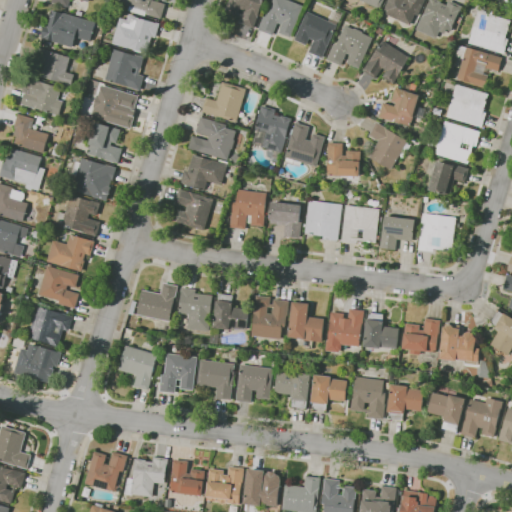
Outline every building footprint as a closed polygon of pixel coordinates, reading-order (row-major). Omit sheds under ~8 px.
[(153,0),(166,4),(162,19),(146,14),(146,16),(129,11),(131,6),(125,5),(126,0),(153,0)] [(254,28),(240,22),(242,17),(226,10),(229,1),(230,1),(230,0),(264,0),(258,15),(259,15),(254,28)] [(291,37),(280,32),(283,25),(278,23),(273,36),(259,30),(266,13),(268,14),(273,0),(290,0),(304,6),(291,37)] [(384,0),(381,9),(361,0),(384,0)] [(411,25),(383,12),(388,0),(425,0),(419,15),(416,14),(411,25)] [(437,38),(417,29),(423,15),(424,15),(430,0),(439,0),(442,1),(441,2),(447,5),(450,0),(463,6),(460,11),(453,25),(455,26),(453,29),(452,29),(451,31),(442,27),(437,38)] [(504,53),(469,43),(479,11),(476,10),(477,4),(486,6),(485,10),(487,11),(486,13),(489,14),(490,9),(494,10),(493,15),(511,20),(506,39),(508,39),(504,53)] [(375,19),(368,15),(372,7),(379,10),(375,19)] [(96,23),(91,41),(76,37),(73,47),(54,41),(45,38),(45,39),(41,37),(42,35),(45,24),(48,25),(50,18),(53,10),(96,23)] [(323,58),(309,52),(315,40),(310,38),(307,45),(295,39),(308,11),(329,21),(334,10),(342,13),(337,25),(323,58)] [(146,53),(129,48),(113,43),(121,18),(128,20),(130,14),(160,23),(156,37),(151,36),(146,53)] [(359,68),(348,63),(351,55),(347,53),(341,66),(327,59),(334,44),(337,45),(346,25),(373,38),(359,68)] [(394,84),(383,77),(387,70),(383,67),(376,78),(364,70),(370,60),(371,60),(384,40),(410,57),(402,69),(403,69),(394,84)] [(486,87),(469,82),(457,78),(464,58),(456,56),(459,45),(467,47),(467,46),(503,57),(499,72),(486,68),(484,74),(489,75),(486,87)] [(72,86),(42,76),(45,64),(34,61),(38,47),(50,50),(50,51),(71,57),(67,71),(75,74),(72,86)] [(140,90),(129,87),(129,86),(106,79),(115,48),(136,55),(136,54),(145,57),(141,70),(134,67),(132,72),(145,76),(140,90)] [(59,116),(53,114),(53,113),(35,107),(35,108),(22,104),(25,92),(23,92),(27,78),(62,88),(58,100),(64,101),(59,116)] [(237,122),(202,112),(207,97),(218,100),(223,81),(247,89),(237,122)] [(482,127),(447,117),(457,84),(489,94),(484,112),(487,112),(482,127)] [(132,129),(92,117),(95,107),(94,107),(98,95),(99,95),(102,85),(139,96),(135,110),(136,111),(134,116),(135,116),(132,129)] [(411,126),(393,120),(393,121),(379,117),(384,102),(395,106),(397,103),(392,101),(396,87),(421,95),(411,126)] [(281,159),(273,157),(275,151),(261,147),(262,146),(252,143),(262,110),(261,110),(262,106),(277,110),(275,115),(282,116),(282,115),(293,118),(291,123),(291,122),(287,136),(281,159)] [(44,153),(15,144),(17,137),(14,136),(16,128),(14,127),(18,113),(35,119),(32,128),(50,134),(44,153)] [(229,160),(189,148),(193,135),(209,140),(210,136),(197,132),(201,117),(227,125),(227,128),(237,131),(234,140),(236,140),(233,149),(232,149),(229,160)] [(468,163),(436,154),(438,147),(436,147),(438,139),(440,140),(443,130),(441,129),(443,125),(445,125),(446,121),(451,123),(452,120),(457,122),(457,124),(481,132),(476,147),(473,146),(468,163)] [(392,169),(369,156),(377,141),(369,136),(377,121),(386,127),(386,128),(408,141),(392,169)] [(119,163),(105,159),(105,158),(88,153),(97,122),(112,126),(112,127),(121,130),(117,143),(113,142),(112,145),(123,149),(119,163)] [(317,167),(286,157),(293,133),(296,122),(310,127),(307,139),(311,140),(314,133),(326,137),(324,144),(326,145),(324,151),(322,150),(317,167)] [(361,177),(339,176),(328,175),(329,157),(328,156),(329,142),(344,143),(344,155),(347,155),(347,150),(363,151),(361,177)] [(39,190),(33,188),(32,190),(26,188),(27,184),(16,180),(16,181),(0,176),(5,162),(6,162),(11,146),(28,151),(28,152),(42,157),(39,166),(46,168),(39,190)] [(237,165),(232,157),(239,152),(244,160),(237,165)] [(205,191),(185,184),(185,185),(181,184),(185,170),(189,171),(194,154),(213,160),(213,159),(229,164),(222,185),(208,181),(205,191)] [(107,201),(94,197),(94,196),(73,190),(77,175),(72,174),(76,161),(81,163),(83,158),(106,165),(107,164),(117,167),(113,181),(112,181),(110,186),(111,187),(107,201)] [(450,196),(430,190),(438,160),(453,165),(453,163),(470,168),(466,182),(455,179),(450,196)] [(23,222),(0,215),(0,182),(15,188),(14,189),(24,192),(25,195),(24,198),(23,199),(22,201),(29,203),(23,222)] [(205,230),(175,221),(179,209),(186,211),(188,206),(175,202),(180,188),(215,199),(205,230)] [(246,229),(231,227),(232,212),(234,212),(235,201),(237,202),(239,189),(268,193),(265,215),(266,215),(264,226),(252,225),(252,223),(249,222),(250,215),(248,214),(246,229)] [(97,236),(84,232),(84,231),(63,225),(63,222),(57,221),(60,211),(66,213),(72,194),(91,200),(92,200),(102,203),(98,215),(91,213),(89,218),(101,222),(97,236)] [(339,241),(323,239),(324,236),(306,233),(306,228),(304,228),(305,223),(307,224),(310,200),(343,204),(339,241)] [(301,238),(285,236),(286,225),(271,223),(271,220),(270,219),(273,201),(303,205),(301,219),(303,220),(301,238)] [(357,243),(342,241),(347,204),(380,209),(377,235),(380,235),(379,240),(377,239),(376,242),(358,240),(357,243)] [(434,251),(419,250),(423,213),(457,217),(453,251),(435,248),(434,251)] [(396,250),(381,248),(383,232),(384,232),(386,215),(417,219),(415,237),(413,237),(412,241),(398,239),(396,250)] [(22,257),(13,254),(13,255),(0,251),(0,218),(22,226),(29,228),(26,238),(19,236),(17,243),(25,246),(22,257)] [(43,241),(33,238),(35,230),(45,233),(43,241)] [(82,271),(80,270),(62,265),(48,261),(54,240),(68,244),(71,234),(90,240),(96,241),(91,255),(86,254),(84,260),(85,261),(82,271)] [(4,288),(0,287),(0,255),(19,261),(14,278),(7,276),(4,288)] [(76,308),(59,303),(60,300),(39,294),(48,265),(80,275),(77,287),(68,285),(67,289),(80,293),(76,308)] [(511,309),(511,276),(506,275),(502,289),(511,291),(511,292),(508,308),(511,309)] [(170,321),(138,314),(143,290),(162,294),(164,283),(178,286),(176,297),(175,297),(170,321)] [(209,331),(188,328),(190,314),(180,313),(182,292),(181,292),(182,288),(197,289),(196,293),(214,295),(209,331)] [(235,330),(214,328),(217,301),(218,301),(219,293),(234,295),(233,302),(234,303),(234,307),(250,309),(247,330),(236,328),(235,330)] [(281,339),(253,335),(255,314),(257,295),(271,297),(271,304),(274,304),(274,299),(290,301),(288,316),(287,316),(285,327),(283,326),(281,339)] [(133,315),(129,313),(133,300),(137,302),(133,315)] [(303,339),(289,337),(294,301),(310,304),(308,317),(326,319),(323,341),(313,340),(303,339)] [(58,347),(28,337),(38,306),(62,313),(62,312),(74,316),(69,331),(64,329),(58,347)] [(359,347),(329,343),(329,336),(327,336),(328,332),(330,332),(331,322),(330,322),(331,321),(329,321),(330,317),(331,317),(332,311),(345,313),(344,319),(349,319),(350,308),(365,310),(364,324),(362,324),(359,347)] [(511,350),(509,355),(491,344),(500,330),(496,328),(497,326),(491,322),(498,311),(504,314),(505,313),(511,317),(511,350)] [(382,348),(364,346),(368,319),(369,319),(370,312),(384,314),(384,321),(385,321),(384,326),(401,328),(399,348),(382,346),(382,348)] [(421,354),(410,353),(411,349),(403,348),(407,323),(421,325),(420,329),(424,330),(426,318),(441,320),(440,334),(439,334),(436,352),(422,350),(421,354)] [(17,332),(11,330),(13,322),(19,324),(17,332)] [(475,336),(477,336),(476,348),(481,348),(479,361),(458,359),(457,361),(440,359),(444,327),(445,327),(446,323),(460,325),(460,328),(461,328),(460,336),(463,336),(465,334),(466,333),(468,332),(470,331),(471,332),(472,332),(473,333),(474,334),(475,335),(475,336)] [(218,344),(210,344),(212,328),(219,329),(218,344)] [(49,383),(26,376),(15,373),(22,348),(29,350),(31,343),(62,353),(58,367),(54,366),(53,368),(55,369),(53,376),(51,376),(49,383)] [(149,390),(134,386),(138,375),(119,369),(127,345),(159,355),(152,378),(149,390)] [(175,393),(160,391),(162,374),(165,375),(168,353),(198,357),(194,390),(181,389),(182,380),(177,379),(175,393)] [(228,400),(219,399),(219,398),(217,398),(218,387),(198,384),(200,372),(198,372),(199,366),(200,366),(201,359),(204,360),(236,364),(231,400),(229,399),(228,400)] [(490,378),(477,376),(478,367),(481,367),(482,360),(487,361),(491,375),(490,378)] [(249,403),(240,402),(240,401),(237,400),(241,364),(274,368),(270,399),(257,398),(258,390),(254,389),(252,402),(249,402),(249,403)] [(306,409),(292,407),(293,399),(292,399),(292,395),(276,393),(276,391),(273,390),(273,386),(277,387),(279,372),(295,374),(295,372),(312,374),(309,401),(307,401),(306,409)] [(327,411),(312,409),(313,402),(312,402),(316,374),(333,376),(333,378),(349,381),(346,401),(330,399),(329,404),(328,404),(327,411)] [(384,419),(369,417),(369,412),(351,410),(353,398),(354,398),(357,376),(385,380),(384,393),(387,393),(384,419)] [(403,420),(389,418),(390,411),(389,411),(393,384),(409,386),(409,388),(425,390),(423,411),(407,408),(406,414),(404,414),(403,420)] [(457,432),(443,428),(445,421),(444,421),(445,416),(429,412),(434,392),(450,396),(451,395),(467,399),(460,425),(459,425),(457,432)] [(476,438),(462,434),(465,421),(466,421),(472,399),(486,402),(488,397),(504,402),(502,409),(497,427),(498,427),(495,437),(483,434),(484,428),(479,427),(476,438)] [(511,443),(499,439),(502,428),(503,429),(510,407),(511,407),(511,443)] [(28,469),(0,461),(0,432),(2,425),(26,432),(21,452),(32,455),(28,469)] [(114,492),(85,483),(95,451),(107,455),(105,463),(109,465),(113,451),(128,456),(123,471),(121,471),(116,485),(118,486),(116,492),(114,491),(114,492)] [(153,497),(133,494),(133,495),(126,494),(128,478),(133,479),(134,473),(135,473),(135,470),(134,470),(135,466),(136,466),(136,462),(135,462),(136,458),(147,460),(146,461),(153,462),(154,456),(169,458),(168,464),(165,484),(155,482),(153,497)] [(203,496),(171,492),(173,474),(172,473),(174,459),(189,461),(188,473),(191,473),(192,469),(206,471),(203,496)] [(12,503),(0,499),(0,468),(1,469),(2,466),(11,469),(11,468),(26,473),(22,488),(17,486),(12,503)] [(240,504),(208,500),(208,497),(207,497),(210,475),(209,475),(210,468),(225,470),(225,474),(228,475),(229,466),(245,468),(243,482),(240,504)] [(278,506),(262,504),(261,506),(245,504),(249,468),(265,471),(265,473),(269,473),(269,471),(276,472),(276,474),(278,474),(279,475),(280,475),(280,476),(281,476),(281,477),(282,478),(282,479),(281,486),(278,506)] [(303,511),(283,509),(286,484),(305,487),(307,476),(321,477),(317,511),(303,511)] [(353,511),(324,511),(326,504),(323,504),(324,494),(323,494),(325,478),(341,480),(340,485),(358,487),(356,499),(355,499),(353,511)] [(361,511),(363,500),(364,489),(377,490),(376,496),(381,497),(383,486),(398,488),(396,500),(395,500),(394,511),(391,511),(390,511),(361,511)] [(402,511),(404,503),(403,503),(405,490),(429,493),(429,491),(440,493),(439,499),(438,499),(435,511),(402,511)] [(90,511),(93,505),(95,505),(96,503),(104,505),(103,507),(117,511),(90,511)]
